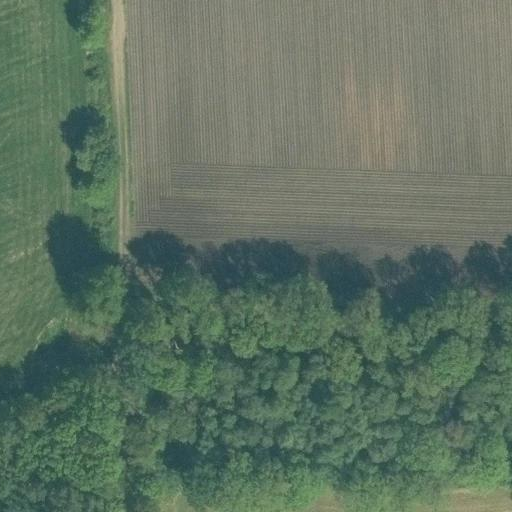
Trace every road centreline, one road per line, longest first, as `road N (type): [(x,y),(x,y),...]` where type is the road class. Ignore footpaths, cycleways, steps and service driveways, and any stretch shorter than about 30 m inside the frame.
road 1 (track): [(126,305),(112,0)]
road 2 (track): [(133,511),(126,305)]
